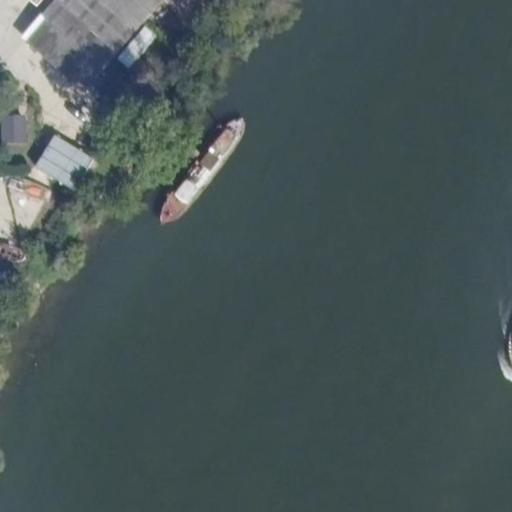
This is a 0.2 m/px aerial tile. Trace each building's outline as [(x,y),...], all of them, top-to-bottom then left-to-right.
[(89,86),(140,28),(108,0),(37,0),(19,21),(89,86)] [(108,0),(140,28),(164,0),(108,0)] [(128,68),(144,50),(133,40),(117,58),(128,68)] [(26,117),(2,115),(1,144),(25,145),(26,117)] [(90,127),(76,120),(57,152),(70,160),(90,127)]
